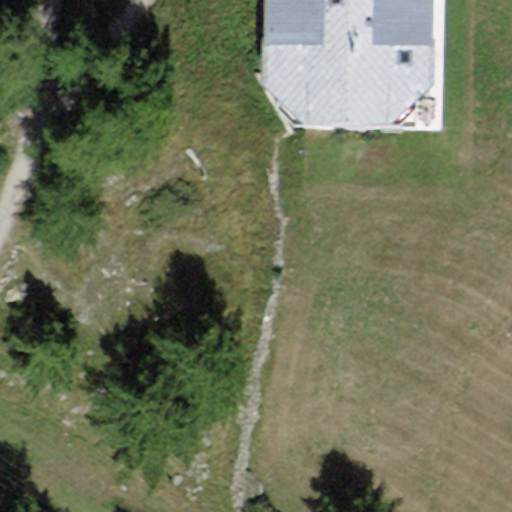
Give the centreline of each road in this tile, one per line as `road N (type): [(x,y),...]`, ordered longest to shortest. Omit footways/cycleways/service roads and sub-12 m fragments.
road 1 (track): [(144,0),(25,165)]
road 2 (track): [(47,0),(36,36),(25,165)]
